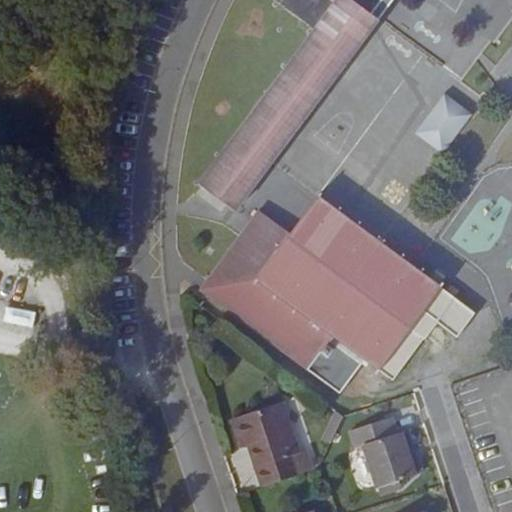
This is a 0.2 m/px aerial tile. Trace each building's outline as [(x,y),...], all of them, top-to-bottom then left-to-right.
[(292,0),(314,18),(301,33),(187,187),(194,193),(222,215),(366,25),(356,17),(333,0),(292,0)] [(301,33),(314,18),(292,0),(272,0),(267,7),(301,33)] [(369,0),(356,17),(366,25),(386,0),(369,0)] [(447,155),(473,112),(442,93),(415,136),(447,155)] [(275,238),(245,214),(232,230),(197,274),(184,290),(311,391),(326,403),(349,373),(372,393),(423,331),(444,347),(464,325),(307,199),(275,238)] [(296,466),(280,415),(230,430),(238,459),(258,454),(270,493),(307,481),(302,464),(296,466)] [(418,478),(404,435),(394,439),(388,422),(353,433),(359,450),(369,447),(383,490),(418,478)]
